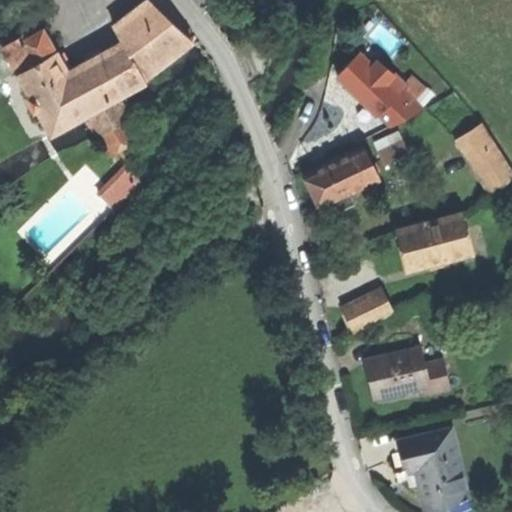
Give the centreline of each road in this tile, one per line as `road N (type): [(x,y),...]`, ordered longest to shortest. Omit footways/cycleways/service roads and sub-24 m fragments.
road 1 (residential): [(176,0),(243,98),(275,183),(347,465),(378,511)]
road 2 (track): [(0,451),(183,260),(275,183)]
